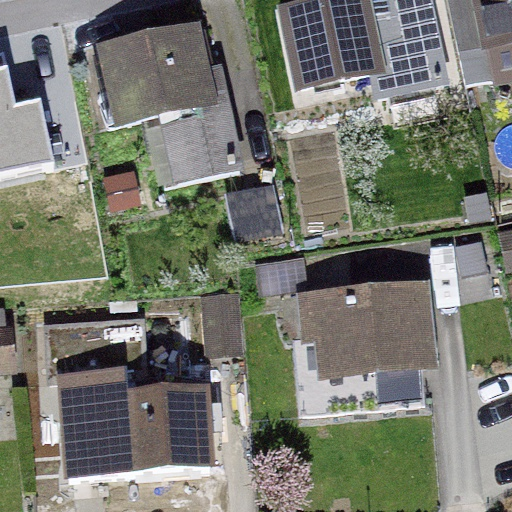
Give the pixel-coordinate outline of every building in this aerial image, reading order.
[(440,90),(421,0),(386,0),(393,31),(364,37),(357,4),(283,19),(298,94),(369,79),(374,104),(440,90)] [(511,48),(511,0),(471,0),(483,55),(511,48)] [(160,194),(235,177),(214,77),(195,81),(186,40),(104,57),(120,130),(146,125),(160,194)] [(2,80),(0,80),(0,162),(19,159),(2,80)] [(504,275),(511,273),(511,238),(497,242),(504,275)] [(204,362),(236,360),(231,300),(199,303),(204,362)] [(419,370),(413,300),(302,310),(305,342),(323,340),(326,378),(419,370)] [(120,385),(137,384),(134,328),(42,334),(46,390),(60,389),(67,484),(204,475),(201,433),(216,432),(215,417),(200,418),(199,399),(121,405),(120,385)]
